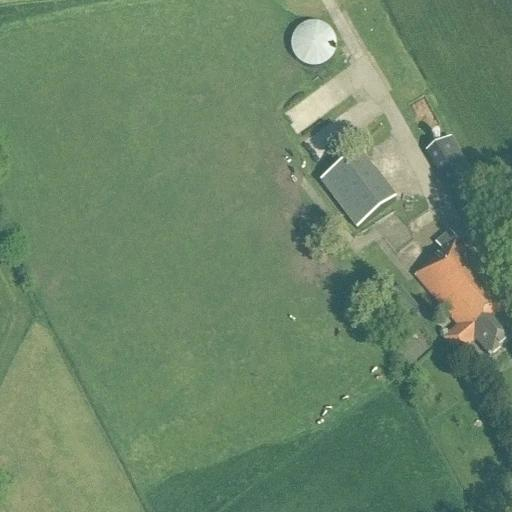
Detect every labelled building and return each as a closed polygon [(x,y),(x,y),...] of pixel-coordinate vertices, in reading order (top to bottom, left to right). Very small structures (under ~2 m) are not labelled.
[(293,42),(291,50),(293,58),(297,65),(303,70),(310,73),(318,73),(326,70),(332,65),(336,58),(337,50),(336,42),(332,36),(326,30),(318,28),(310,28),(303,30),(297,36),(293,42)] [(299,141),(310,160),(348,138),(337,119),(299,141)] [(450,143),(427,157),(463,218),(486,205),(450,143)] [(472,224),(487,247),(499,239),(484,216),(472,224)] [(489,361),(511,341),(511,334),(502,322),(511,313),(511,308),(448,235),(434,247),(445,260),(418,284),(459,331),(446,343),(459,359),(476,345),(489,361)] [(369,298),(393,275),(366,246),(342,268),(369,298)] [(414,317),(400,301),(387,313),(401,329),(414,317)]
